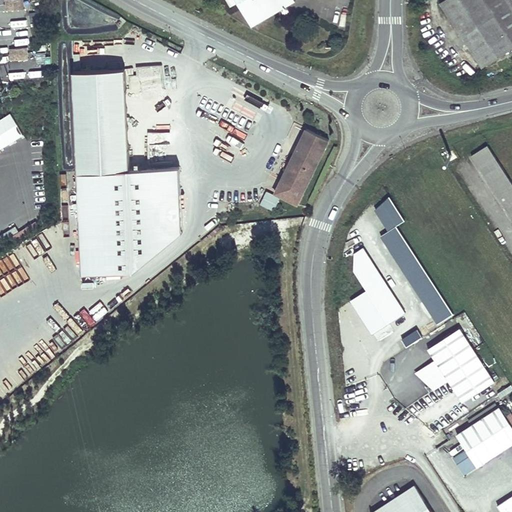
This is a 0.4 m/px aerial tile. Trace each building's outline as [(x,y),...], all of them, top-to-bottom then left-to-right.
[(5,0),(6,10),(24,9),(24,0),(5,0)] [(238,0),(253,23),(270,13),(292,0),(238,0)] [(511,0),(443,0),(439,3),(481,68),(502,55),(506,60),(511,56),(511,0)] [(24,45),(23,29),(8,30),(8,46),(24,45)] [(28,48),(10,50),(11,60),(28,59),(28,48)] [(74,72),(79,172),(131,170),(126,70),(74,72)] [(12,112),(0,118),(0,147),(24,135),(12,112)] [(329,139),(306,128),(284,176),(287,178),(279,195),(298,204),(329,139)] [(474,157),(511,215),(511,181),(489,146),(474,157)] [(287,178),(284,176),(276,193),(279,195),(287,178)] [(275,211),(281,196),(266,190),(260,204),(275,211)] [(450,314),(398,222),(403,219),(390,196),(373,206),(387,230),(378,235),(381,241),(375,245),(400,289),(412,283),(434,323),(450,314)] [(228,225),(210,234),(214,242),(232,233),(228,225)] [(202,249),(211,242),(208,237),(198,244),(202,249)] [(69,324),(78,334),(92,323),(83,312),(69,324)] [(455,319),(443,325),(447,332),(459,325),(455,319)] [(401,337),(405,345),(421,336),(417,328),(401,337)] [(496,382),(461,328),(429,349),(436,360),(431,364),(433,367),(420,376),(436,390),(450,381),(464,403),(496,382)] [(431,364),(417,373),(420,376),(433,367),(431,364)] [(511,445),(511,423),(501,407),(458,435),(468,450),(455,459),(465,474),(478,466),(479,467),(511,445)] [(433,511),(415,485),(372,511),(433,511)] [(511,511),(511,498),(499,507),(502,511),(511,511)]
